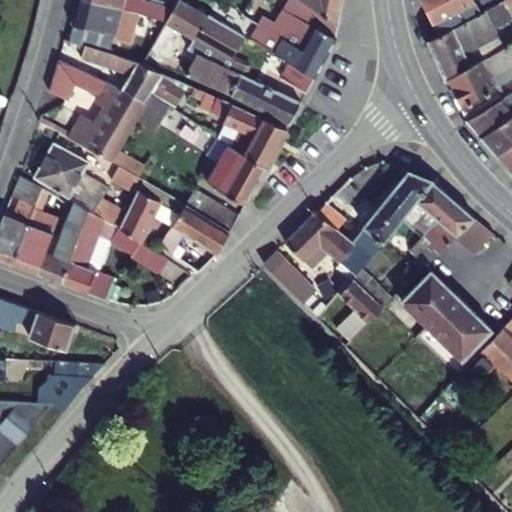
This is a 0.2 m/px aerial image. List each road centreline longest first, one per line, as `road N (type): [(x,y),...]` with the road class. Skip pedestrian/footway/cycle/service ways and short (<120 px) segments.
road 1 (residential): [(411,87),(157,335)]
road 2 (residential): [(157,335),(1,511)]
road 3 (residential): [(58,0),(0,182)]
road 4 (residential): [(157,335),(0,276)]
road 5 (secondary): [(511,213),(445,142),(411,87)]
